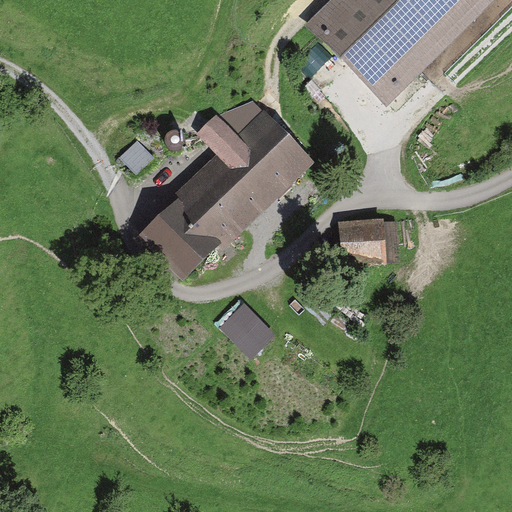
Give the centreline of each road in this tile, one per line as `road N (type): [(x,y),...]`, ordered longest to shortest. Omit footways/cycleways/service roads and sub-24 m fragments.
road 1 (track): [(295,254),(258,279),(216,293),(174,291),(137,243),(79,131),(58,104),(0,67)]
road 2 (track): [(295,254),(342,211),(378,193),(439,202),(511,178)]
road 3 (track): [(511,23),(385,149),(378,193)]
